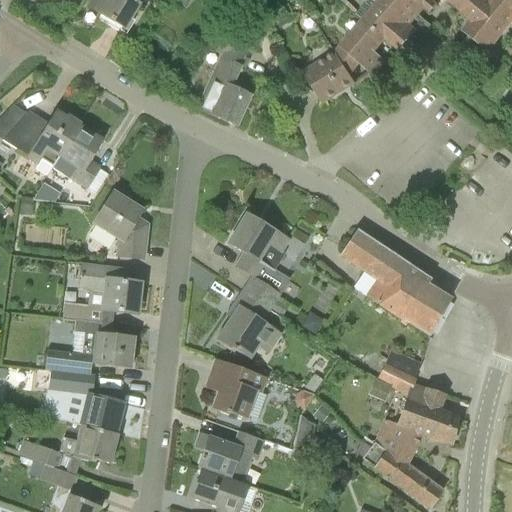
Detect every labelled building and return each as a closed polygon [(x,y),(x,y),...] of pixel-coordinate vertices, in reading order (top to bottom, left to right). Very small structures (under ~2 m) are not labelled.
[(142,7),(129,0),(90,0),(86,7),(100,15),(98,20),(124,36),(142,7)] [(414,50),(423,39),(377,0),(369,0),(356,15),(384,39),(388,35),(406,51),(414,50)] [(434,9),(422,0),(377,0),(423,39),(433,28),(414,11),(420,5),(430,14),(434,9)] [(422,0),(434,9),(437,6),(430,0),(448,0),(472,20),(482,7),(485,9),(492,0),(422,0)] [(511,0),(492,0),(485,9),(482,7),(472,20),(476,23),(466,34),(486,51),(511,18),(511,0)] [(373,52),(384,39),(356,15),(356,16),(363,22),(341,48),(336,53),(347,71),(356,61),(372,75),(383,61),(373,52)] [(210,79),(196,110),(235,127),(249,96),(228,86),(248,42),(220,29),(210,51),(221,56),(220,60),(219,60),(210,79)] [(347,71),(336,53),(305,73),(324,103),(355,83),(347,71)] [(46,177),(53,167),(78,128),(79,126),(66,117),(64,120),(54,113),(43,130),(23,117),(2,141),(27,157),(26,159),(36,166),(34,170),(46,177)] [(89,164),(102,143),(78,128),(53,167),(87,189),(99,170),(89,164)] [(118,240),(116,257),(142,260),(146,226),(136,220),(141,212),(112,194),(93,224),(118,240)] [(20,200),(19,214),(30,216),(32,201),(20,200)] [(284,254),(280,252),(287,241),(245,216),(227,244),(243,254),(235,268),(250,277),(240,293),(270,312),(280,297),(255,280),(263,267),(273,273),(284,254)] [(400,318),(428,337),(450,299),(427,285),(430,280),(356,231),(339,255),(377,281),(367,297),(399,319),(400,318)] [(139,284),(112,281),(113,268),(81,264),(78,292),(88,294),(86,307),(63,304),(61,319),(106,325),(107,324),(112,324),(113,312),(136,315),(139,284)] [(263,323),(270,312),(240,293),(232,307),(235,309),(215,341),(234,353),(235,351),(249,360),(257,347),(267,353),(280,334),(263,323)] [(288,307),(278,301),(272,311),(281,317),(288,307)] [(105,336),(106,325),(61,319),(61,321),(75,323),(73,334),(84,336),(82,356),(46,352),(44,371),(50,372),(82,376),(89,377),(90,365),(130,369),(133,339),(105,336)] [(408,396),(413,386),(415,381),(413,381),(418,370),(420,365),(390,351),(384,365),(386,366),(379,377),(391,383),(390,385),(408,396)] [(267,379),(233,367),(214,360),(209,376),(221,380),(211,410),(227,416),(228,414),(245,420),(255,393),(261,396),(267,379)] [(50,372),(48,390),(48,391),(68,393),(79,395),(82,376),(50,372)] [(313,375),(300,391),(313,396),(323,383),(313,375)] [(367,396),(384,403),(390,388),(373,381),(367,396)] [(421,436),(450,446),(456,420),(437,412),(443,397),(413,386),(408,396),(397,426),(421,436)] [(313,396),(300,391),(298,394),(293,403),(296,409),(303,412),(313,397),(313,396)] [(87,397),(79,395),(68,393),(66,403),(73,405),(69,423),(114,435),(122,404),(87,396),(87,397)] [(313,417),(322,423),(330,412),(320,406),(313,417)] [(301,417),(299,417),(292,460),(304,462),(310,426),(301,417)] [(397,426),(396,427),(383,421),(374,442),(405,465),(421,436),(397,426)] [(117,435),(114,435),(69,423),(68,424),(79,427),(72,458),(66,457),(34,445),(34,446),(22,442),(17,456),(36,463),(76,478),(82,461),(94,464),(95,461),(99,462),(101,452),(112,455),(117,435)] [(242,485),(252,458),(257,460),(264,442),(237,432),(233,446),(208,437),(197,469),(201,470),(246,487),(242,485)] [(442,492),(405,465),(374,442),(373,445),(369,449),(362,444),(354,455),(362,460),(363,459),(429,509),(442,492)] [(76,478),(36,463),(35,464),(29,478),(56,489),(50,505),(61,510),(60,511),(96,511),(99,508),(70,497),(76,478)] [(356,480),(353,465),(335,468),(338,483),(356,480)] [(236,511),(246,487),(201,470),(190,500),(217,509),(216,511),(236,511)]
